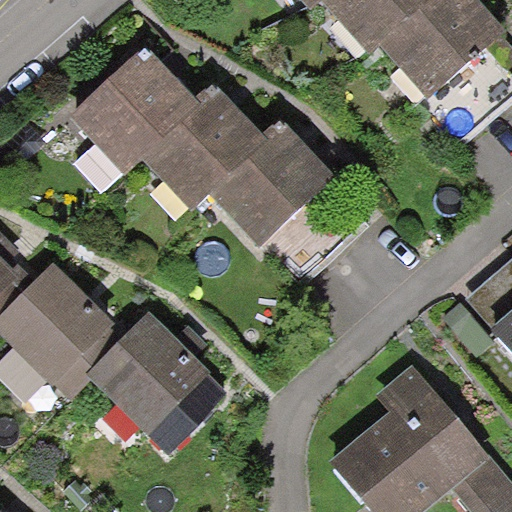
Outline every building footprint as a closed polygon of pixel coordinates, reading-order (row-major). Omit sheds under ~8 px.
[(322,0),(369,54),(379,45),(432,0),(322,0)] [(432,0),(379,45),(429,103),(431,118),(460,150),(511,103),(511,76),(509,73),(511,69),(511,45),(507,39),(510,37),(476,0),(432,0)] [(122,174),(142,157),(199,107),(194,101),(145,49),(70,117),(122,174)] [(191,213),(209,196),(269,143),(264,137),(216,82),(194,101),(199,107),(142,157),(191,213)] [(264,137),(269,143),(209,196),(259,251),(266,244),(305,287),(370,229),(332,188),(337,183),(298,140),(281,122),(264,137)] [(0,310),(27,285),(0,257),(0,310)] [(511,258),(468,295),(498,331),(511,347),(511,258)] [(52,260),(27,285),(0,310),(0,333),(52,386),(55,383),(71,398),(91,378),(85,372),(124,334),(52,260)] [(150,309),(124,334),(85,372),(91,378),(145,433),(148,430),(168,450),(226,392),(209,375),(212,372),(179,338),(150,309)] [(389,413),(330,461),(370,511),(429,511),(454,492),(470,511),(511,511),(511,485),(490,458),(488,459),(414,369),(377,399),(389,413)]
